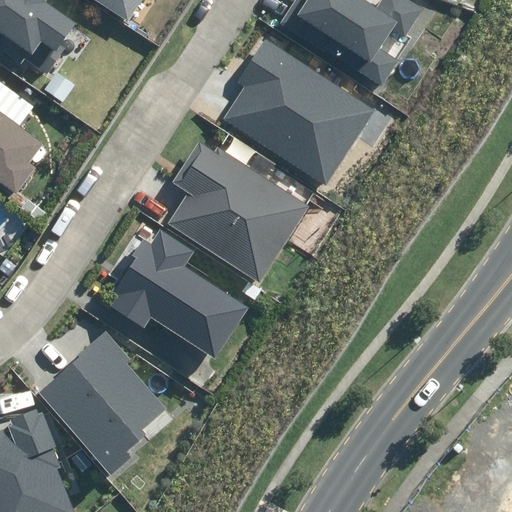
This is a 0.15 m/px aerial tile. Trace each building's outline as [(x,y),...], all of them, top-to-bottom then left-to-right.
[(26,59),(49,75),(66,49),(61,46),(76,23),(44,2),(45,0),(0,0),(0,58),(2,60),(6,53),(23,64),(26,59)] [(97,0),(129,20),(141,0),(97,0)] [(295,0),(280,22),(379,87),(398,60),(381,48),(394,29),(404,36),(423,9),(408,0),(382,0),(376,9),(363,0),(295,0)] [(244,87),(223,119),(325,184),(373,110),(264,40),(236,82),(244,87)] [(0,181),(17,194),(37,167),(28,161),(41,144),(0,112),(0,181)] [(188,193),(168,224),(261,283),(310,206),(218,148),(215,152),(199,143),(173,183),(188,193)] [(118,295),(111,306),(144,328),(151,317),(216,360),(249,309),(184,267),(194,252),(161,230),(152,243),(143,237),(122,268),(127,272),(114,292),(118,295)] [(105,333),(38,393),(110,475),(131,457),(126,452),(146,434),(142,428),(165,408),(125,363),(129,360),(105,333)] [(13,425),(0,430),(0,511),(75,511),(56,468),(61,466),(54,448),(57,446),(43,413),(39,414),(37,409),(11,420),(13,425)]
